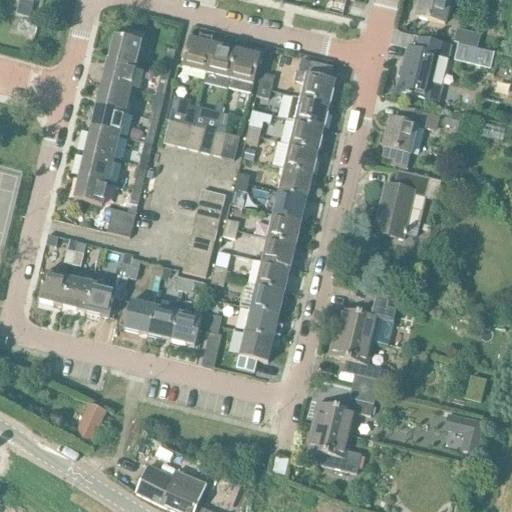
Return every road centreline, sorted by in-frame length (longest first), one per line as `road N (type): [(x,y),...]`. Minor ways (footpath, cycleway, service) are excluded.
road 1 (residential): [(72,96),(21,315),(27,338),(298,403)]
road 2 (residential): [(298,403),(374,61)]
road 3 (residential): [(120,0),(374,61)]
road 4 (tertiary): [(138,511),(0,429)]
